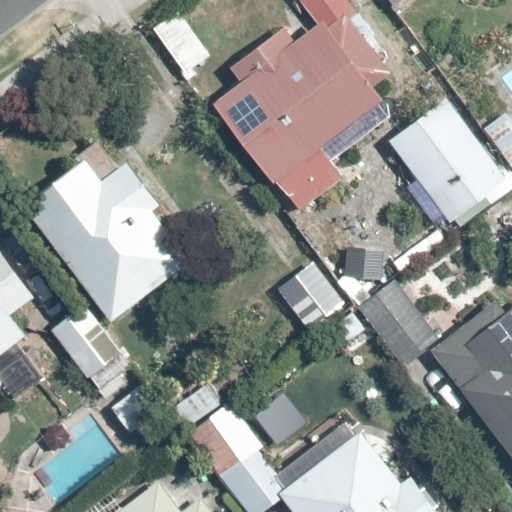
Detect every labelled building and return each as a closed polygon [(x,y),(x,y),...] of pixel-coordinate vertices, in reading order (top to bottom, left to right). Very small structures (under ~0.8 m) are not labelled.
[(332,158),(390,112),(369,86),(403,59),(355,0),(296,0),(314,22),(291,40),(279,25),(246,51),(257,64),(207,105),(295,213),(345,173),(332,158)] [(449,221),(491,191),(500,204),(511,195),(511,171),(456,92),(390,139),(449,221)] [(511,115),(493,131),(511,154),(511,115)] [(156,196),(107,133),(18,202),(108,319),(164,275),(160,269),(183,251),(146,204),(156,196)] [(0,384),(1,384),(14,402),(50,375),(20,336),(23,334),(8,314),(33,294),(0,253),(0,384)] [(344,303),(316,261),(279,286),(307,328),(344,303)] [(345,348),(373,326),(403,364),(438,335),(392,277),(328,327),(345,348)] [(511,309),(502,296),(429,351),(511,460),(511,309)] [(84,302),(50,328),(134,433),(155,416),(121,374),(134,364),(84,302)] [(247,511),(256,511),(279,495),(271,485),(280,479),(255,445),(263,440),(231,397),(187,430),(247,511)] [(279,495),(291,511),(439,511),(410,472),(399,480),(356,422),(305,461),(280,479),(271,485),(279,495)] [(214,511),(203,497),(183,511),(158,479),(115,511),(214,511)]
